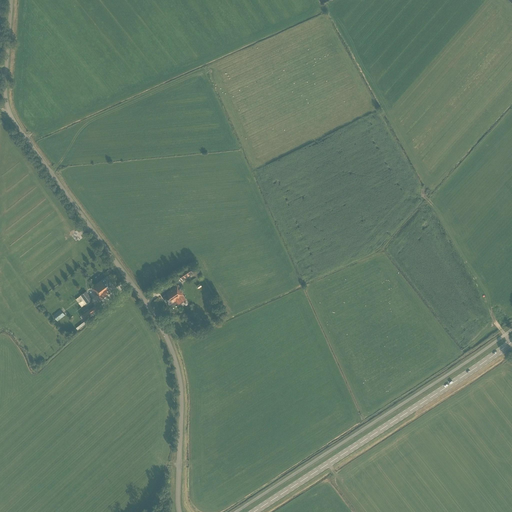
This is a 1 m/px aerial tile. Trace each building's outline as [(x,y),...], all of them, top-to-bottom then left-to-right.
[(189,268),(179,274),(182,280),(193,273),(189,268)] [(110,292),(114,289),(106,277),(91,288),(97,296),(98,296),(101,299),(110,293),(110,292)] [(183,296),(184,296),(182,293),(178,287),(179,286),(179,285),(178,286),(177,285),(162,296),(169,306),(170,305),(171,307),(177,304),(178,304),(185,299),(183,296)] [(87,304),(92,300),(86,292),(81,296),(87,304)] [(87,318),(97,310),(94,307),(88,311),(86,309),(82,312),(87,318)] [(60,310),(53,316),(57,322),(65,316),(60,310)] [(76,331),(87,323),(86,320),(74,329),(76,331)]
